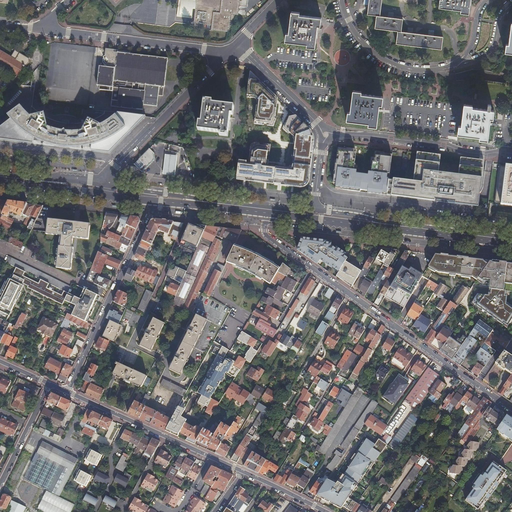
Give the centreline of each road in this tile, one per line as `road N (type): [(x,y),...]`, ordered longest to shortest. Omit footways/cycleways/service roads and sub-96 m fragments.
road 1 (residential): [(498,400),(267,236),(267,215)]
road 2 (residential): [(66,393),(151,202)]
road 3 (residential): [(228,50),(37,29)]
road 4 (residential): [(228,50),(101,181)]
road 5 (residential): [(331,133),(511,153)]
road 6 (primary): [(312,211),(149,189)]
road 7 (residential): [(450,64),(418,69),(388,60),(358,39),(341,0)]
road 8 (residential): [(322,130),(244,55),(228,50)]
road 9 (primary): [(267,215),(391,223)]
road 10 (primary): [(511,239),(391,223)]
